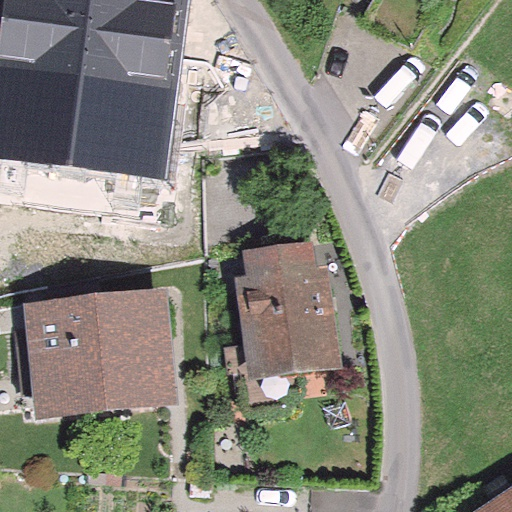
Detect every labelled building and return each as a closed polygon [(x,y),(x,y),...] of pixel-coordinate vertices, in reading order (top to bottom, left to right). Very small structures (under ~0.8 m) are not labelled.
[(0,0),(0,159),(168,186),(185,0),(0,0)] [(408,0),(369,0),(357,24),(388,40),(408,0)] [(408,0),(388,40),(410,53),(438,0),(408,0)] [(231,265),(253,396),(336,382),(315,252),(231,265)] [(165,299),(22,309),(30,432),(174,422),(165,299)] [(511,511),(511,496),(486,511),(511,511)]
